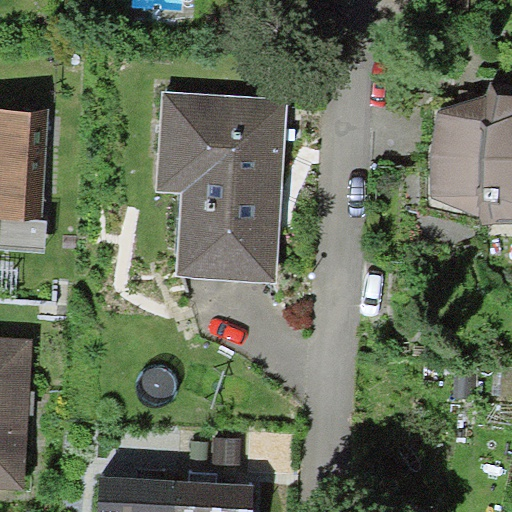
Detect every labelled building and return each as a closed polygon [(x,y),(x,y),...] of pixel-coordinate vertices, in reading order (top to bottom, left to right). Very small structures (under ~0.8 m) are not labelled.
[(484,24),(485,0),(424,0),(424,22),(484,24)] [(481,105),(427,115),(424,168),(421,168),(421,209),(481,221),(482,219),(511,215),(511,98),(488,97),(481,105)] [(176,271),(267,276),(277,105),(162,98),(158,158),(197,160),(195,189),(181,188),(176,271)] [(0,208),(30,211),(37,119),(0,116),(0,208)] [(0,480),(13,482),(20,345),(0,344),(0,480)] [(171,511),(174,485),(99,480),(100,477),(97,476),(94,511),(171,511)] [(245,511),(247,486),(244,486),(244,490),(174,485),(171,511),(245,511)]
